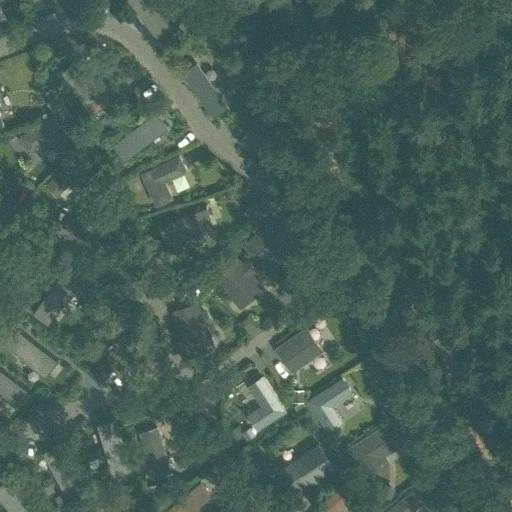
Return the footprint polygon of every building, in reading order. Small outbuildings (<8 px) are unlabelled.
[(148,0),(128,0),(158,40),(172,30),(158,9),(156,10),(148,0)] [(78,59),(62,70),(69,82),(77,93),(84,104),(92,115),(108,104),(101,93),(93,82),(86,71),(83,66),(78,59)] [(199,63),(183,74),(190,85),(198,95),(206,106),(213,117),(229,105),(221,95),(215,85),(214,84),(206,73),(199,63)] [(27,130),(18,135),(29,153),(40,146),(52,139),(56,136),(63,132),(74,125),(63,108),(52,114),(41,121),(30,128),(27,130)] [(124,137),(113,145),(124,159),(132,153),(135,151),(144,144),(146,142),(157,134),(164,128),(168,126),(165,122),(161,117),(157,112),(146,120),(135,128),(124,137)] [(245,130),(237,142),(249,149),(260,156),(271,163),(282,170),(292,154),(281,147),(270,140),(258,133),(249,127),(247,126),(245,130)] [(81,132),(72,137),(77,145),(86,139),(81,132)] [(53,175),(43,185),(55,197),(65,188),(75,178),(86,168),(74,155),(63,165),(53,175)] [(155,167),(142,172),(147,183),(149,188),(152,194),(157,205),(173,197),(165,181),(176,176),(187,171),(185,167),(180,155),(168,161),(155,167)] [(114,195),(123,191),(120,182),(110,186),(114,195)] [(84,210),(76,218),(84,227),(92,219),(100,211),(104,215),(110,208),(106,204),(110,200),(102,192),(84,210)] [(170,219),(158,223),(165,240),(177,236),(189,232),(201,227),(213,223),(207,206),(206,206),(194,210),(182,215),(170,219)] [(257,232),(250,238),(262,249),(273,260),(277,256),(280,259),(291,248),(288,245),(299,233),(300,232),(289,221),(277,210),(268,219),(257,232)] [(261,225),(254,218),(246,225),(253,232),(261,225)] [(6,284),(1,293),(18,304),(25,293),(31,283),(38,273),(45,263),(28,252),(27,253),(21,262),(15,272),(8,282),(6,284)] [(224,265),(213,275),(222,286),(232,296),(232,297),(242,307),(253,297),(265,287),(252,274),(256,270),(246,259),(242,262),(236,255),(224,265)] [(41,302),(32,313),(48,324),(53,318),(56,313),(65,302),(73,290),(82,279),(80,278),(66,268),(58,279),(49,290),(41,302)] [(204,271),(198,277),(205,286),(212,280),(204,271)] [(169,289),(159,294),(164,302),(174,297),(169,289)] [(186,305),(173,310),(178,321),(182,333),(186,344),(190,355),(203,351),(215,346),(211,335),(206,324),(211,322),(206,307),(201,309),(198,301),(186,305)] [(85,339),(76,349),(89,362),(99,353),(101,350),(108,343),(118,334),(123,328),(127,324),(114,311),(104,320),(95,330),(85,339)] [(15,325),(2,341),(13,350),(16,352),(24,358),(35,367),(45,375),(57,361),(58,359),(47,351),(36,342),(25,334),(15,325)] [(286,340),(276,347),(285,360),(293,371),(302,364),(312,357),(323,349),(315,338),(307,327),(306,326),(296,333),(286,340)] [(102,373),(112,371),(110,355),(99,356),(102,373)] [(0,392),(5,396),(15,405),(27,390),(28,389),(17,381),(6,372),(0,367),(0,392)] [(263,405),(249,414),(259,429),(268,423),(277,417),(284,412),(286,411),(279,399),(271,388),(264,377),(264,376),(249,385),(256,395),(263,405)] [(320,391),(308,398),(316,410),(322,420),(328,429),(341,421),(343,420),(333,406),(343,400),(353,393),(343,379),(342,377),(331,384),(320,391)] [(291,387),(291,398),(303,398),(303,387),(291,387)] [(302,399),(294,404),(299,411),(307,407),(302,399)] [(117,418),(99,423),(103,436),(106,449),(110,462),(109,463),(113,476),(119,474),(131,470),(128,457),(124,444),(120,431),(117,418)] [(360,440),(349,447),(355,457),(361,467),(367,477),(379,470),(388,465),(391,463),(387,456),(396,450),(403,446),(396,434),(389,423),(381,428),(370,434),(360,440)] [(248,439),(255,434),(250,426),(243,431),(248,439)] [(158,427),(141,433),(145,447),(150,462),(155,477),(172,471),(171,467),(174,466),(172,457),(171,456),(168,457),(163,442),(158,427)] [(183,441),(195,444),(198,429),(186,427),(183,441)] [(341,441),(332,437),(329,445),(337,449),(341,441)] [(290,460),(279,468),(290,484),(297,493),(309,484),(322,476),(334,467),(325,454),(316,442),(311,445),(303,450),(290,460)] [(61,443),(44,451),(51,465),(57,477),(63,488),(69,500),(86,491),(80,480),(74,468),(68,457),(61,443)] [(0,484),(0,490),(1,492),(5,498),(13,510),(11,511),(34,511),(26,500),(18,488),(10,477),(7,479),(0,484)] [(172,504),(163,511),(191,511),(193,510),(194,510),(203,502),(213,494),(211,491),(201,480),(192,488),(182,496),(172,504)] [(328,497),(318,505),(323,511),(334,511),(336,510),(345,503),(349,508),(355,504),(361,499),(354,490),(346,482),(337,490),(328,497)] [(394,487),(384,483),(380,493),(390,498),(394,487)] [(392,508),(386,511),(413,511),(424,503),(413,490),(402,499),(392,508)] [(381,502),(370,491),(362,499),(373,510),(381,502)]
